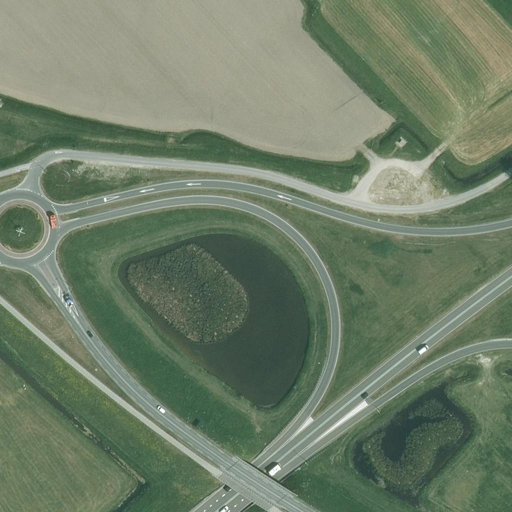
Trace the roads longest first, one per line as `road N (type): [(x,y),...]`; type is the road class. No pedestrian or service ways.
road 1 (trunk): [(54,233),(154,205),(206,200),(263,213),(304,244),(332,299),(329,372),(305,415),(238,477),(233,496)]
road 2 (unclassified): [(28,195),(38,164),(59,153),(242,170),(377,208),(433,208),(511,172)]
road 3 (trunk): [(511,223),(407,230),(214,184),(49,212)]
road 4 (trunk): [(263,473),(511,277)]
road 5 (primary): [(304,511),(181,430),(82,331)]
road 6 (trunk): [(263,473),(284,471),(416,376),(480,347),(511,345)]
